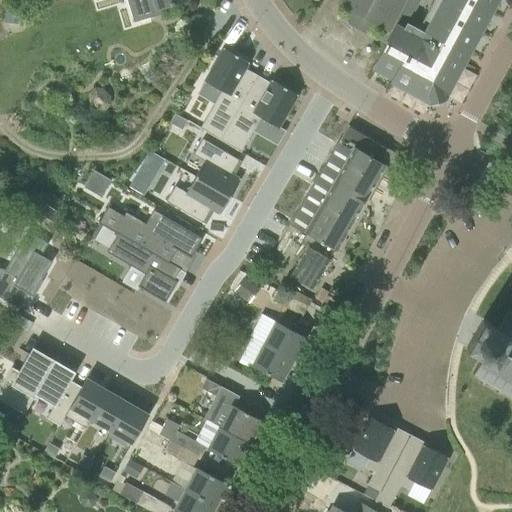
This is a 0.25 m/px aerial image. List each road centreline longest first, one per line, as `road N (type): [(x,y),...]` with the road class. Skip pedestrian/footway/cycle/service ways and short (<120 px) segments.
road 1 (residential): [(173,347),(335,81)]
road 2 (tertiary): [(307,419),(447,152)]
road 3 (residential): [(307,419),(173,347)]
road 4 (residential): [(45,318),(134,370),(158,366),(173,347)]
road 5 (residential): [(447,152),(511,19)]
road 6 (tertiary): [(447,152),(335,81)]
